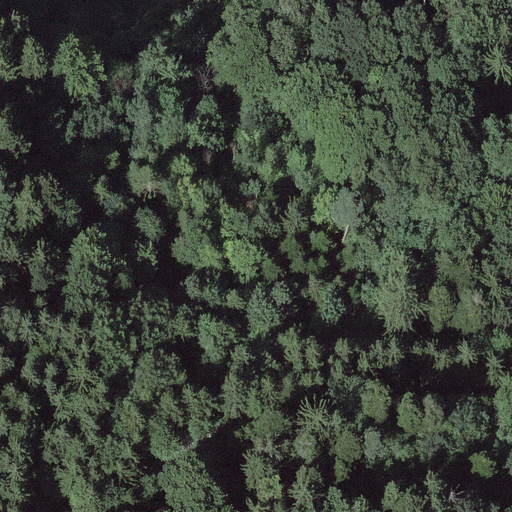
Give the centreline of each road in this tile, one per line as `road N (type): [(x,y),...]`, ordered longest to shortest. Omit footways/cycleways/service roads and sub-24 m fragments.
road 1 (track): [(0,236),(72,261),(351,426)]
road 2 (track): [(511,414),(241,441),(136,511)]
